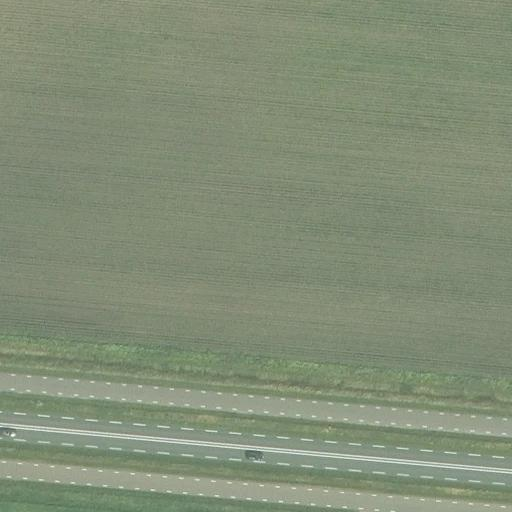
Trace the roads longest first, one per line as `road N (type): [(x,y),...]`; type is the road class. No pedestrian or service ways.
road 1 (primary): [(511,472),(0,424)]
road 2 (unclassified): [(511,429),(0,384)]
road 3 (unclassified): [(480,511),(0,468)]
